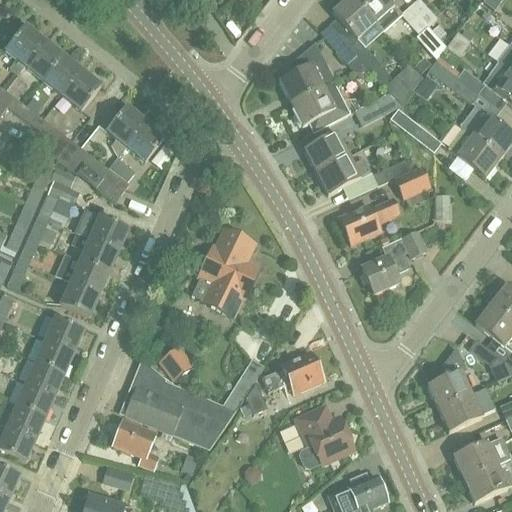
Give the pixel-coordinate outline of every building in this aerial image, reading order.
[(382,34),(351,0),(349,0),(331,16),(355,44),(374,27),(381,35),(382,34)] [(386,0),(351,0),(382,34),(400,18),(401,17),(386,0)] [(410,9),(427,29),(436,22),(418,2),(410,9)] [(401,17),(400,18),(418,38),(427,29),(410,9),(401,17)] [(436,55),(455,38),(445,27),(426,44),(436,55)] [(24,70),(45,45),(26,29),(6,54),(13,60),(6,69),(14,76),(22,67),(24,70)] [(474,50),(478,44),(463,35),(453,51),(473,63),(479,53),(474,50)] [(45,45),(24,70),(43,85),(63,59),(45,45)] [(359,45),(351,53),(363,66),(370,74),(369,75),(401,109),(422,81),(408,67),(392,83),(371,59),(359,45)] [(289,107),(334,84),(314,46),(286,70),(291,78),(278,85),(289,107)] [(363,66),(351,53),(344,47),(335,54),(353,75),(354,74),(363,66)] [(497,67),(508,75),(511,78),(511,47),(497,67)] [(411,60),(418,71),(429,65),(422,53),(411,60)] [(82,74),(63,59),(43,85),(62,99),(82,74)] [(455,84),(456,83),(435,67),(428,76),(470,108),(476,100),(455,84)] [(484,90),(492,96),(511,111),(511,78),(508,75),(497,67),(488,79),(482,86),(482,87),(464,73),(456,83),(455,84),(476,100),(484,90)] [(82,74),(62,99),(81,115),(101,90),(82,74)] [(334,84),(289,107),(301,131),(308,127),(313,137),(348,119),(349,119),(349,118),(332,86),(334,85),(334,84)] [(5,94),(0,100),(0,120),(7,110),(17,117),(24,108),(5,94)] [(372,106),(349,118),(349,119),(348,119),(354,131),(378,119),(372,106)] [(26,110),(24,108),(17,117),(36,132),(43,123),(37,118),(39,115),(29,107),(26,110)] [(125,151),(146,126),(127,110),(106,135),(125,151)] [(480,128),(471,140),(500,163),(508,153),(511,155),(511,154),(511,139),(486,120),(487,119),(477,112),(471,120),(480,128)] [(423,149),(433,157),(441,147),(397,113),(390,123),(423,149)] [(43,123),(36,132),(45,139),(37,149),(57,164),(71,144),(43,123)] [(146,126),(125,151),(144,166),(165,141),(146,126)] [(471,140),(462,133),(446,154),(485,183),(500,163),(471,140)] [(316,178),(349,160),(337,138),(304,155),(316,178)] [(81,152),(71,144),(57,164),(66,170),(81,152)] [(433,157),(423,149),(416,157),(426,165),(433,157)] [(81,152),(66,170),(76,178),(84,168),(101,181),(108,172),(81,152)] [(353,169),(349,160),(316,178),(328,200),(369,178),(369,177),(362,164),(353,169)] [(44,163),(34,185),(45,190),(55,167),(44,163)] [(376,190),(409,175),(404,164),(371,179),(376,190)] [(84,168),(76,178),(76,179),(93,191),(101,181),(84,168)] [(55,172),(50,183),(53,185),(70,192),(74,180),(55,172)] [(108,172),(101,181),(103,183),(96,193),(114,207),(129,189),(108,172)] [(430,192),(420,172),(410,176),(393,184),(402,205),(430,192)] [(45,190),(34,185),(25,207),(35,212),(45,190)] [(48,197),(47,197),(58,202),(73,209),(73,208),(78,196),(70,192),(53,185),(49,195),(48,197)] [(47,197),(37,221),(47,226),(58,202),(47,197)] [(448,221),(448,199),(435,199),(435,221),(448,221)] [(376,229),(398,219),(392,204),(370,213),(368,210),(338,223),(350,250),(380,237),(376,229)] [(25,207),(15,229),(26,234),(35,212),(25,207)] [(37,221),(27,243),(38,248),(47,226),(37,221)] [(88,243),(117,256),(127,234),(98,221),(93,233),(80,228),(77,237),(88,242),(88,243)] [(15,229),(12,235),(10,240),(0,235),(0,251),(1,251),(0,252),(0,253),(14,260),(16,256),(26,234),(15,229)] [(224,233),(215,251),(191,301),(234,321),(258,272),(248,267),(256,249),(224,233)] [(411,261),(425,255),(415,235),(381,251),(386,261),(361,273),(373,298),(398,287),(394,277),(408,271),(402,258),(408,255),(411,261)] [(27,243),(18,265),(28,270),(38,248),(27,243)] [(88,243),(79,264),(78,265),(108,278),(117,256),(88,243)] [(78,265),(79,264),(65,258),(55,280),(69,286),(69,287),(98,300),(108,278),(78,265)] [(0,264),(0,291),(10,269),(0,264)] [(28,270),(18,265),(6,290),(19,296),(19,290),(28,270)] [(497,299),(490,308),(511,324),(511,292),(506,288),(505,288),(503,286),(500,287),(494,295),(495,297),(497,299)] [(98,300),(69,287),(59,309),(88,322),(98,300)] [(2,299),(0,303),(0,325),(3,327),(13,304),(2,299)] [(511,324),(490,308),(475,328),(493,342),(486,351),(497,360),(505,366),(506,366),(511,370),(511,343),(511,342),(511,340),(511,324)] [(43,345),(73,358),(82,336),(53,323),(43,345)] [(3,327),(0,325),(0,349),(2,351),(9,336),(1,333),(3,327)] [(476,343),(469,353),(490,369),(497,360),(486,351),(476,343)] [(43,345),(34,366),(63,379),(73,358),(43,345)] [(158,365),(174,385),(194,370),(179,349),(158,365)] [(293,400),(323,387),(320,381),(322,378),(319,372),(315,371),(310,359),(280,371),(282,375),(262,383),(267,396),(288,388),(293,400)] [(222,409),(234,414),(263,371),(251,363),(222,409)] [(34,366),(24,388),(54,401),(63,379),(34,366)] [(234,414),(222,409),(167,385),(168,384),(148,367),(141,366),(120,418),(125,420),(125,421),(172,440),(208,454),(234,414)] [(438,414),(471,398),(459,375),(426,390),(438,414)] [(244,420),(252,417),(252,418),(266,412),(255,387),(245,402),(247,408),(240,411),(244,420)] [(54,401),(24,388),(15,410),(44,423),(54,401)] [(471,398),(438,414),(449,437),(482,422),(471,398)] [(505,423),(511,419),(511,406),(500,412),(505,423)] [(44,423),(15,410),(5,432),(34,445),(44,423)] [(309,473),(320,468),(353,453),(339,423),(331,427),(324,411),(295,424),(308,453),(301,456),(299,460),(304,472),(309,473)] [(153,476),(159,462),(147,458),(155,440),(122,427),(113,451),(140,462),(138,469),(153,476)] [(34,445),(5,432),(0,443),(0,455),(25,467),(34,445)] [(463,484),(497,469),(486,446),(453,461),(463,484)] [(500,477),(497,469),(463,484),(474,507),(507,492),(511,489),(511,483),(508,474),(500,477)] [(0,498),(9,503),(19,481),(0,472),(0,498)] [(108,473),(104,486),(127,492),(130,479),(108,473)] [(375,511),(387,507),(376,481),(368,485),(365,479),(350,485),(352,491),(327,501),(331,511),(375,511)] [(0,511),(4,511),(9,503),(0,498),(0,511)] [(120,511),(121,511),(89,502),(86,511),(120,511)]
